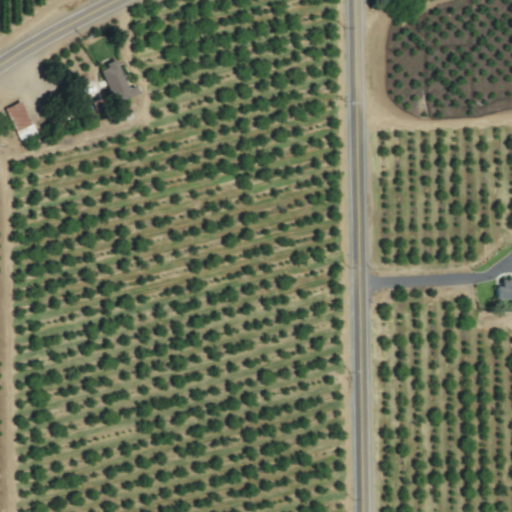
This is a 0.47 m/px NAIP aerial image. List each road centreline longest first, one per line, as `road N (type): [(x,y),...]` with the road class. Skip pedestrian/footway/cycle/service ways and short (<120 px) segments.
road 1 (tertiary): [(360,511),(356,0)]
road 2 (residential): [(0,64),(112,0)]
